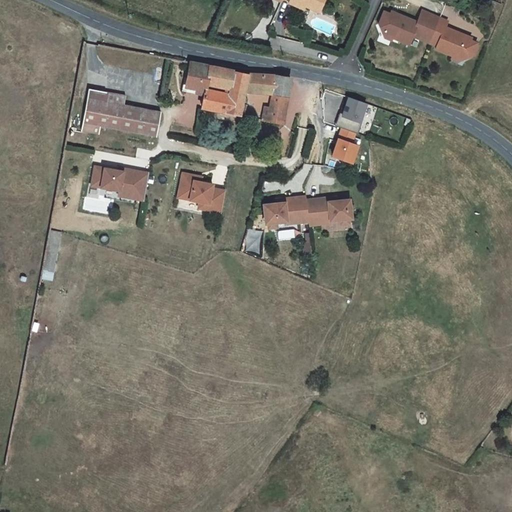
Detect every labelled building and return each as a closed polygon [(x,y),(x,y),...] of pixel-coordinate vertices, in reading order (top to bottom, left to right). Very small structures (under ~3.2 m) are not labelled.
[(258,0),(266,3),(266,5),(272,8),(275,3),(282,6),(296,12),(310,19),(318,0),(258,0)] [(282,6),(280,9),(294,16),(296,12),(282,6)] [(372,29),(374,35),(385,40),(384,42),(402,49),(406,41),(413,44),(422,25),(414,21),(411,27),(389,18),(388,21),(384,19),(378,16),(372,29)] [(433,23),(416,16),(414,21),(422,25),(413,44),(430,51),(432,46),(425,43),(433,23)] [(441,27),(433,23),(425,43),(432,46),(430,51),(429,54),(446,62),(447,60),(458,65),(464,62),(470,49),(463,47),(459,45),(460,42),(438,33),(441,27)] [(385,40),(374,35),(376,41),(383,44),(384,42),(385,40)] [(247,97),(248,92),(251,73),(194,66),(189,93),(205,96),(204,109),(245,116),(249,97),(247,97)] [(273,96),(277,77),(251,73),(248,92),(272,96),(273,96)] [(292,79),(277,77),(273,96),(272,96),(270,109),(265,107),(263,120),(285,124),(292,79)] [(119,95),(86,89),(81,123),(114,128),(119,95)] [(340,105),(337,111),(334,110),(331,119),(354,126),(357,118),(355,117),(361,99),(344,93),(340,105)] [(155,136),(159,111),(122,104),(122,95),(119,95),(114,128),(155,136)] [(354,126),(331,119),(330,121),(337,124),(350,128),(353,129),(354,126)] [(353,141),(346,139),(350,128),(337,124),(328,151),(347,158),(353,141)] [(120,174),(91,168),(86,189),(116,195),(115,200),(139,204),(145,174),(121,170),(120,174)] [(200,177),(179,175),(175,201),(196,205),(196,210),(217,215),(222,192),(211,189),(211,185),(200,183),(200,177)] [(270,194),(256,195),(258,214),(260,213),(269,213),(279,212),(279,215),(301,213),(300,191),(299,188),(278,189),(278,193),(270,194)] [(321,190),(300,191),(301,213),(301,217),(323,215),(323,213),(333,212),(342,211),(344,211),(343,192),(330,193),(322,194),(321,190)] [(54,281),(61,232),(51,231),(44,279),(54,281)]
